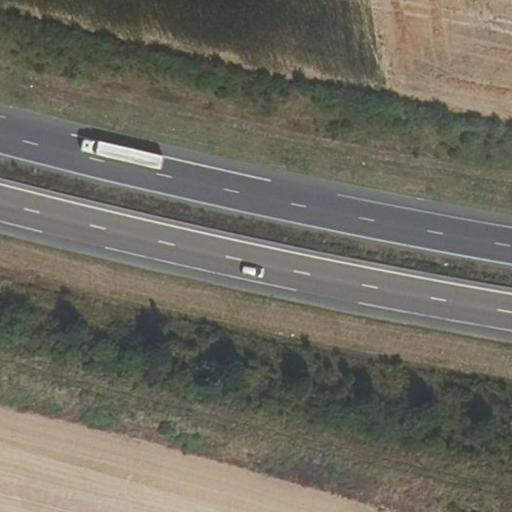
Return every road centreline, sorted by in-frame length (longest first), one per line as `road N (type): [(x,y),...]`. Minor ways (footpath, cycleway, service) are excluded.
road 1 (trunk): [(0,204),(147,242),(511,313)]
road 2 (trunk): [(511,245),(0,138)]
